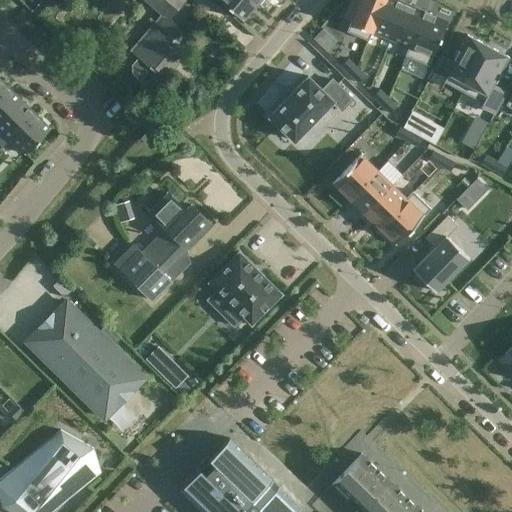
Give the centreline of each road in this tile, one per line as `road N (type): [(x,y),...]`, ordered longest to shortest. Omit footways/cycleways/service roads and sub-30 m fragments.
road 1 (residential): [(360,284),(231,159),(221,134),(239,83),(313,0)]
road 2 (residential): [(0,242),(85,132),(76,103),(0,28)]
road 3 (residential): [(232,414),(360,284)]
